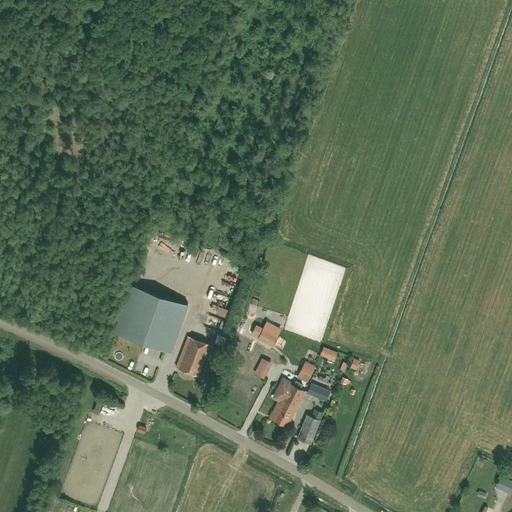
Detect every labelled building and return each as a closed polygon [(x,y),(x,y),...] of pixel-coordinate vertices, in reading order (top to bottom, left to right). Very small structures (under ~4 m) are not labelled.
[(191,254),(189,258),(200,263),(201,259),(191,254)] [(240,298),(243,288),(220,280),(217,289),(240,298)] [(171,351),(188,304),(132,284),(115,332),(171,351)] [(198,375),(210,345),(189,337),(177,367),(198,375)] [(335,360),(338,351),(324,345),(320,354),(335,360)] [(266,378),(274,362),(264,357),(256,372),(266,378)] [(359,369),(362,360),(356,358),(353,367),(359,369)] [(313,372),(316,366),(305,360),(302,367),(313,372)] [(237,388),(243,390),(247,381),(241,379),(237,388)] [(287,426),(301,399),(306,391),(301,389),(303,384),(296,381),(294,385),(283,379),(274,397),(279,399),(270,417),(287,426)] [(311,382),(307,391),(315,394),(326,399),(329,390),(318,385),(311,382)] [(136,472),(153,424),(123,414),(106,462),(124,468),(120,480),(129,483),(133,471),(136,472)] [(310,443),(320,420),(307,415),(297,438),(310,443)] [(86,456),(87,450),(79,448),(76,461),(88,464),(90,456),(86,456)] [(88,471),(73,464),(62,489),(76,496),(88,471)] [(511,481),(506,478),(501,490),(511,494),(511,481)]
